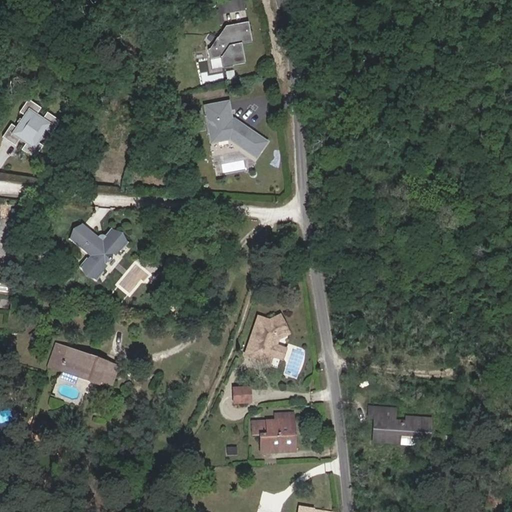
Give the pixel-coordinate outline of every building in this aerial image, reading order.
[(251,42),(248,23),(225,27),(210,49),(208,50),(210,60),(220,58),(222,68),(244,63),(241,44),(251,42)] [(51,134),(59,121),(47,112),(43,118),(37,114),(40,108),(28,100),(20,112),(24,115),(16,127),(11,124),(3,137),(15,146),(19,140),(25,145),(22,150),(34,158),(42,146),(39,143),(47,131),(51,134)] [(230,111),(229,102),(204,105),(205,114),(230,111)] [(237,126),(233,123),(233,119),(231,120),(230,111),(205,114),(207,132),(212,132),(213,141),(215,141),(227,140),(253,159),(265,144),(239,124),(237,126)] [(1,215),(10,216),(11,202),(0,201),(0,218),(1,219),(1,215)] [(122,252),(129,243),(112,228),(104,237),(106,239),(105,241),(102,241),(99,240),(100,238),(83,224),(70,240),(88,254),(90,251),(96,256),(91,261),(87,258),(80,267),(97,281),(105,272),(101,270),(108,262),(109,263),(114,258),(112,257),(118,249),(122,252)] [(261,360),(260,362),(270,365),(273,355),(276,356),(279,346),(276,345),(279,338),(289,333),(280,315),(269,320),(258,317),(246,355),(258,359),(259,356),(262,357),(261,360)] [(56,332),(50,322),(30,335),(38,347),(48,341),(46,338),(56,332)] [(50,366),(64,371),(79,376),(99,384),(100,379),(112,384),(119,367),(57,345),(50,366)] [(279,346),(276,356),(283,358),(286,348),(279,346)] [(294,347),(287,372),(299,376),(307,350),(294,347)] [(79,376),(64,371),(62,379),(76,384),(79,376)] [(235,403),(242,387),(233,388),(234,403),(235,403)] [(248,387),(242,387),(235,403),(242,403),(248,387)] [(251,387),(248,387),(242,403),(252,403),(251,387)] [(420,435),(420,444),(429,444),(430,419),(407,418),(407,421),(394,420),(395,409),(370,407),(370,416),(375,417),(374,440),(398,442),(399,433),(420,435)] [(294,450),(293,422),(254,423),(254,433),(261,433),(262,452),(294,450)] [(398,442),(420,444),(420,435),(399,433),(398,442)]
